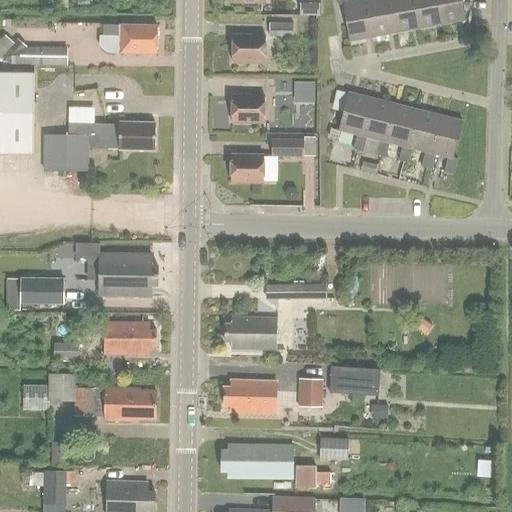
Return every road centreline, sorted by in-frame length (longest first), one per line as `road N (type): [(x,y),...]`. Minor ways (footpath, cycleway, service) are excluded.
road 1 (residential): [(190,226),(495,231)]
road 2 (secondary): [(186,511),(190,226)]
road 3 (residential): [(495,231),(500,0)]
road 4 (secondary): [(190,226),(193,0)]
